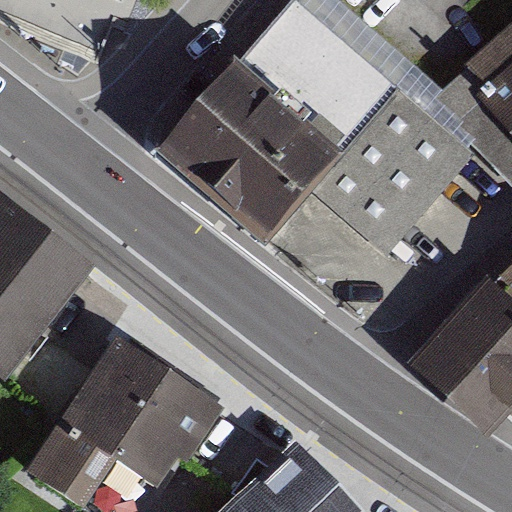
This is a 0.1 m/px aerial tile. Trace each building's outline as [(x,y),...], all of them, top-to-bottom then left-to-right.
[(77,0),(122,19),(130,0),(77,0)] [(291,7),(170,153),(293,254),(324,216),(378,260),(467,152),(291,7)] [(511,46),(458,97),(511,153),(511,46)] [(0,239),(0,376),(17,390),(84,301),(0,239)] [(511,276),(456,327),(418,365),(500,422),(511,409),(511,276)] [(234,421),(123,346),(74,417),(96,433),(59,487),(95,511),(116,511),(140,478),(178,504),(234,421)] [(302,472),(259,511),(342,511),(322,489),(302,472)]
